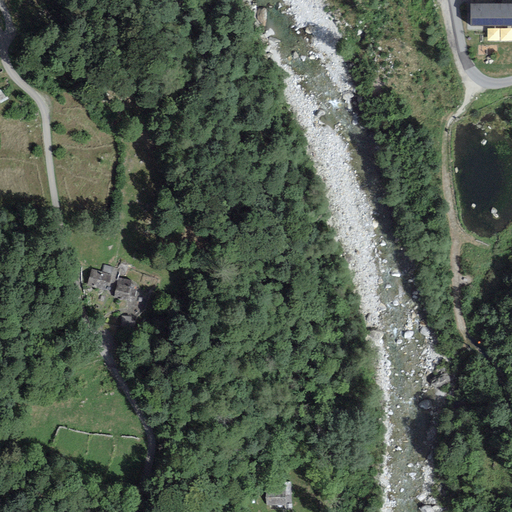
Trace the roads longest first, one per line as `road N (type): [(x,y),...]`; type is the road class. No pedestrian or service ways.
road 1 (unclassified): [(137,511),(150,432),(77,299),(43,108),(10,72),(0,39)]
road 2 (residential): [(450,0),(471,73),(486,83),(511,82)]
